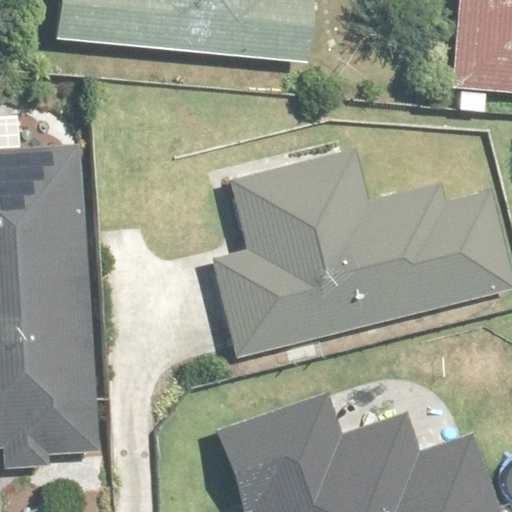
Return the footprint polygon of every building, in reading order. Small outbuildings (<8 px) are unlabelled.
[(73,0),(72,13),(0,4),(0,87),(245,115),(255,34),(234,31),(237,0),(73,0)] [(511,150),(511,0),(401,0),(390,140),(511,150)] [(34,192),(0,190),(0,507),(24,508),(34,192)] [(179,291),(147,299),(172,402),(444,337),(419,233),(320,257),(306,199),(162,233),(179,291)] [(353,492),(338,453),(278,476),(270,447),(140,486),(147,511),(416,511),(404,475),(353,492)]
